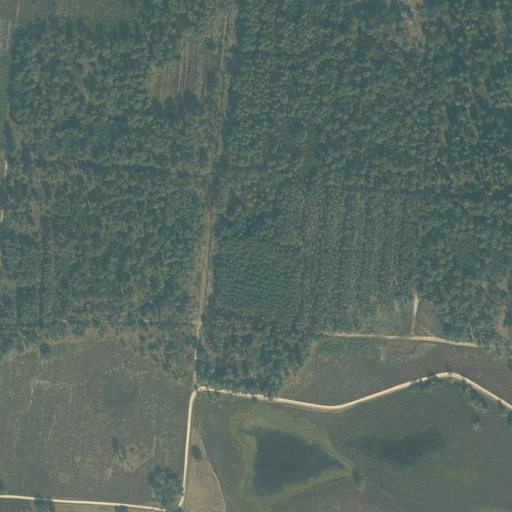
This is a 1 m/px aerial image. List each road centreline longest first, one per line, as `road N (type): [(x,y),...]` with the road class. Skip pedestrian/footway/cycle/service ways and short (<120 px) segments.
road 1 (track): [(511,411),(444,375),(334,410),(198,389),(179,510),(0,497)]
road 2 (track): [(511,347),(197,320),(0,324)]
road 3 (track): [(3,156),(511,201)]
road 4 (track): [(411,341),(441,0)]
road 5 (track): [(224,49),(197,390)]
road 6 (track): [(511,60),(224,49)]
road 7 (track): [(3,156),(18,0)]
